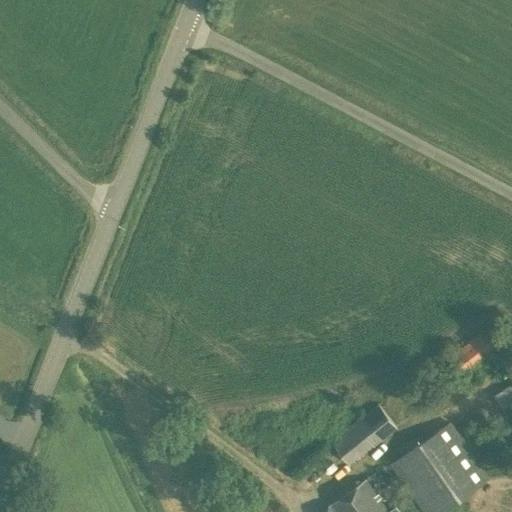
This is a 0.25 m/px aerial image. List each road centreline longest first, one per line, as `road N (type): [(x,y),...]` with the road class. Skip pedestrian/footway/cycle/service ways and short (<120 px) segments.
road 1 (unclassified): [(511,200),(185,23)]
road 2 (tertiary): [(0,484),(34,419),(113,212)]
road 3 (tertiary): [(113,212),(185,23)]
road 4 (unclassified): [(113,212),(0,104)]
